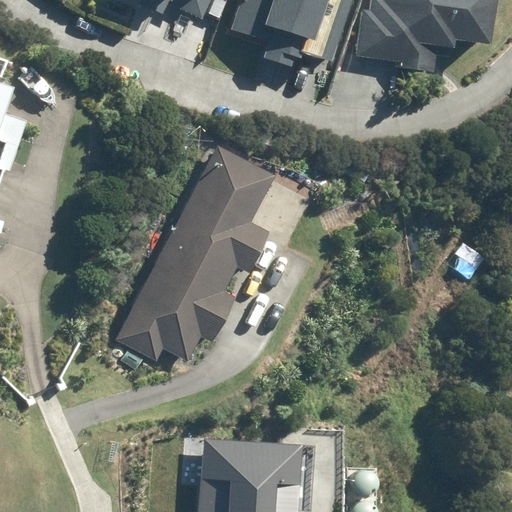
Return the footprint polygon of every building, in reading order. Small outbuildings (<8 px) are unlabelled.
[(142,0),(148,3),(149,0),(157,0),(167,5),(170,0),(195,0),(201,21),(210,0),(142,0)] [(263,57),(293,67),(296,56),(305,59),(307,52),(331,60),(350,0),(240,0),(231,31),(268,43),(263,57)] [(368,0),(367,11),(364,11),(356,57),(399,64),(398,71),(430,76),(435,51),(453,54),(454,43),(486,48),(493,0),(368,0)] [(0,112),(10,82),(0,78),(0,112)] [(219,152),(121,341),(176,369),(190,341),(209,351),(235,301),(216,291),(233,259),(255,271),(273,236),(251,225),(274,180),(219,152)] [(200,511),(299,511),(303,445),(204,439),(200,511)]
